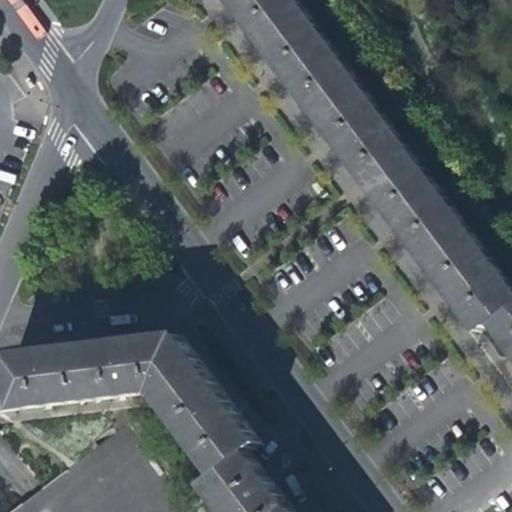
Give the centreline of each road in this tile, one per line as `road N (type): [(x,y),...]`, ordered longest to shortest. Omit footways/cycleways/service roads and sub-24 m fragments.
road 1 (residential): [(79,91),(388,511)]
road 2 (unknown): [(0,276),(225,290)]
road 3 (residential): [(0,269),(79,91)]
